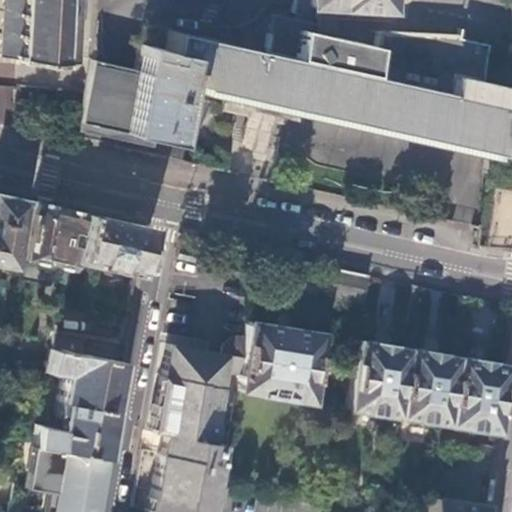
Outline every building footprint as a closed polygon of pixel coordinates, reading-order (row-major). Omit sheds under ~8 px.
[(0,0),(0,54),(11,55),(11,62),(15,62),(16,57),(19,58),(19,56),(47,59),(47,61),(49,61),(49,66),(54,66),(54,60),(70,62),(76,0),(0,0)] [(305,0),(305,5),(385,10),(386,0),(305,0)] [(146,136),(165,140),(179,78),(193,81),(193,83),(271,101),(490,150),(500,82),(474,77),(481,42),(453,35),(454,33),(376,28),(372,42),(328,32),(328,34),(279,24),(270,22),(268,30),(267,30),(263,48),(185,32),(185,34),(166,30),(162,48),(136,43),(130,69),(115,65),(86,59),(80,89),(73,128),(144,145),(146,136)] [(0,84),(0,121),(9,122),(11,86),(0,84)] [(0,265),(9,266),(21,198),(0,193),(0,265)] [(80,211),(30,200),(19,257),(66,269),(68,260),(80,211)] [(146,225),(80,211),(68,260),(136,275),(142,249),(140,248),(146,225)] [(203,255),(176,250),(174,261),(201,266),(203,255)] [(325,294),(361,302),(366,274),(332,267),(325,294)] [(153,453),(142,511),(202,511),(214,447),(207,446),(216,387),(214,387),(217,372),(237,377),(235,390),(307,400),(317,333),(246,321),(244,338),(235,336),(221,345),(220,355),(199,352),(187,349),(163,345),(146,434),(158,437),(155,454),(153,453)] [(81,337),(52,331),(49,347),(79,353),(81,337)] [(356,338),(345,407),(394,415),(404,347),(356,338)] [(189,340),(187,349),(199,352),(201,342),(189,340)] [(121,361),(79,353),(49,347),(45,371),(62,375),(53,427),(35,424),(32,443),(103,456),(121,361)] [(404,347),(394,415),(442,423),(453,355),(404,347)] [(453,355),(442,423),(492,432),(503,364),(453,355)] [(0,511),(93,511),(103,456),(32,443),(11,440),(0,502),(0,511)] [(488,457),(490,445),(477,442),(475,455),(488,457)] [(481,511),(482,504),(430,496),(427,511),(481,511)]
